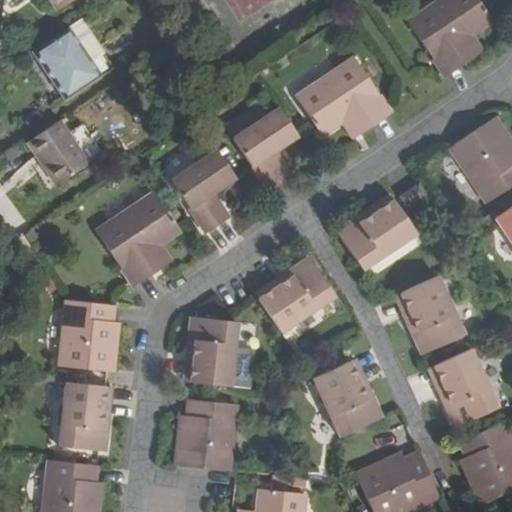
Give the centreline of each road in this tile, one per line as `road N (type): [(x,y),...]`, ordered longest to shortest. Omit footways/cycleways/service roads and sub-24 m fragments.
road 1 (residential): [(298,209),(167,297),(151,322),(137,463),(160,505)]
road 2 (residential): [(437,462),(353,283),(298,209)]
road 3 (residential): [(509,72),(298,209)]
